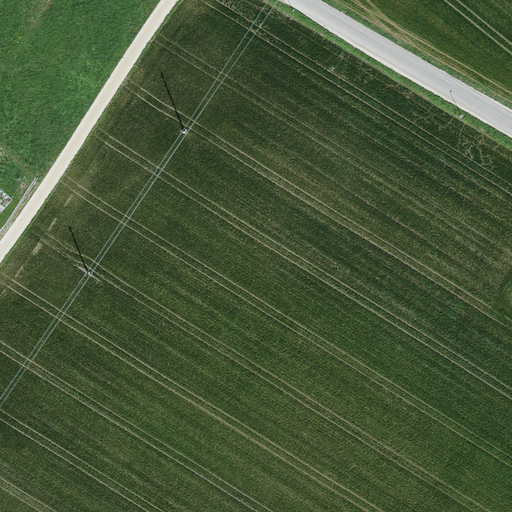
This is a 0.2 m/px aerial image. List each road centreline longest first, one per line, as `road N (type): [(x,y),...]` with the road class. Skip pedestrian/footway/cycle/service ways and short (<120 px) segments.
road 1 (track): [(165,0),(0,262)]
road 2 (residential): [(511,127),(302,0)]
